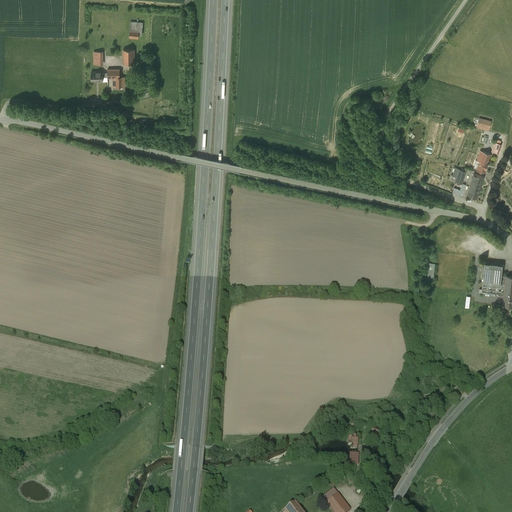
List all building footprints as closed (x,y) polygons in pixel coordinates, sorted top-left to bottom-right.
[(143,24),(131,23),(129,38),(138,39),(139,32),(142,32),(143,24)] [(134,50),(123,50),(123,57),(123,64),(134,64),(134,54),(134,50)] [(95,53),(95,65),(103,64),(103,52),(95,53)] [(113,78),(113,87),(125,87),(125,78),(119,78),(119,70),(108,70),(108,73),(108,78),(113,78)] [(103,78),(108,78),(108,73),(103,73),(103,72),(91,72),(91,82),(103,82),(103,78)] [(479,118),(477,125),(489,128),(491,121),(479,118)] [(479,161),(484,162),(486,156),(490,157),(491,154),(480,150),(477,160),(479,161)] [(477,169),(485,172),(490,157),(486,156),(484,162),(479,161),(477,169)] [(466,171),(459,169),(455,182),(462,184),(466,171)] [(484,177),(474,174),(467,195),(477,198),(484,177)] [(460,191),(455,189),(453,193),(462,196),(465,186),(462,185),(460,191)] [(482,283),(485,263),(502,264),(503,263),(483,261),(481,282),(482,283)] [(511,275),(501,275),(502,268),(504,268),(504,265),(502,265),(502,264),(485,263),(482,283),(481,293),(503,295),(502,304),(511,305),(511,275)] [(381,432),(374,428),(371,434),(379,437),(381,432)] [(358,445),(358,437),(348,437),(348,441),(348,445),(351,445),(351,447),(357,447),(357,445),(358,445)] [(358,454),(351,453),(350,457),(350,465),(358,465),(358,454)] [(338,494),(327,503),(334,511),(348,511),(350,510),(338,494)] [(284,511),(302,511),(296,503),(285,511),(284,511)]
